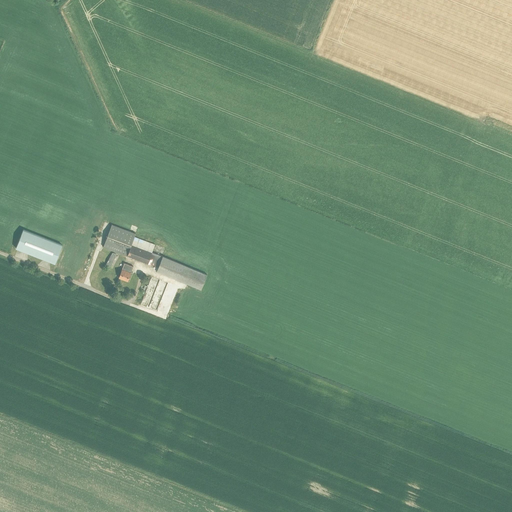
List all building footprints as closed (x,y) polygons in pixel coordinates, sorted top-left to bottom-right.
[(112,224),(104,247),(148,264),(148,263),(155,266),(154,269),(157,271),(201,290),(207,274),(163,256),(152,252),(155,244),(135,236),(136,233),(130,231),(112,224)] [(23,229),(16,248),(23,251),(47,260),(55,263),(63,245),(23,229)] [(113,252),(105,266),(110,268),(117,255),(113,252)] [(125,263),(119,278),(128,281),(134,266),(125,263)] [(153,296),(160,278),(153,275),(146,293),(153,296)] [(151,307),(158,309),(164,293),(159,291),(155,301),(153,300),(151,307)]
